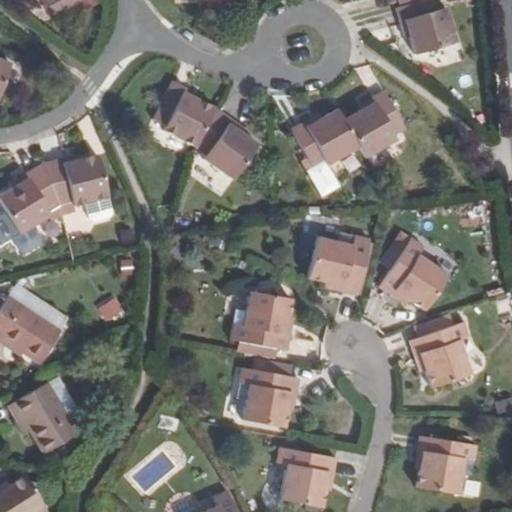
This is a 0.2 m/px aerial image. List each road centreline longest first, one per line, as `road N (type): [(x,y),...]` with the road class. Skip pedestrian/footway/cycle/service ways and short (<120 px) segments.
road 1 (residential): [(297,49),(223,66),(124,21)]
road 2 (residential): [(0,134),(64,110),(116,48),(124,21)]
road 3 (residential): [(356,348),(384,402),(358,511)]
